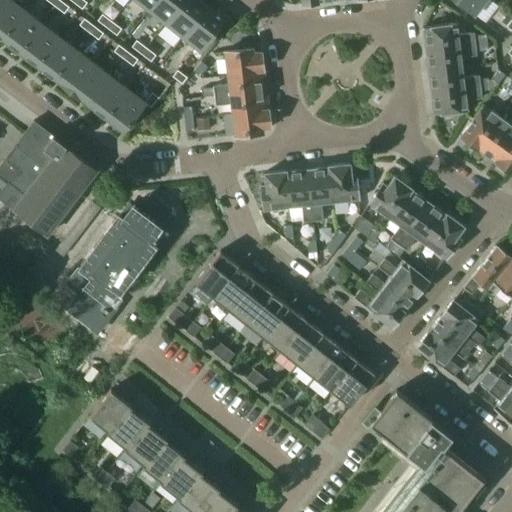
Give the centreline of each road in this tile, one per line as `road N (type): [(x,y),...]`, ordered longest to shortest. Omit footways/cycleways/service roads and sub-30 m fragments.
road 1 (residential): [(214,160),(245,239),(389,353)]
road 2 (residential): [(214,160),(134,168),(111,160),(0,76)]
road 3 (residential): [(280,511),(397,359)]
road 4 (residential): [(389,353),(502,204)]
road 5 (residential): [(397,359),(511,449)]
road 6 (residential): [(502,204),(389,119)]
